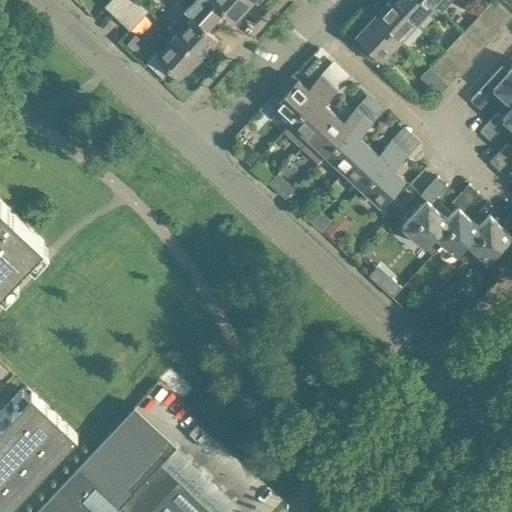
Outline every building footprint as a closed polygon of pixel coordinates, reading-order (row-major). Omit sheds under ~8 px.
[(117,17),(132,0),(109,0),(104,6),(117,17)] [(130,29),(149,9),(141,1),(139,0),(132,0),(117,17),(130,29)] [(153,0),(142,0),(141,1),(149,9),(151,11),(157,4),(153,0)] [(207,28),(216,19),(195,0),(192,0),(168,27),(174,33),(173,33),(200,58),(200,57),(199,56),(214,39),(216,41),(218,38),(207,28)] [(253,1),(252,0),(195,0),(216,19),(224,10),(235,20),(237,18),(235,17),(251,0),(253,1)] [(416,22),(391,0),(387,0),(380,7),(376,3),(368,12),(399,40),(416,22)] [(437,10),(426,0),(391,0),(416,22),(426,12),(429,14),(437,10)] [(426,0),(437,10),(440,12),(451,0),(426,0)] [(511,15),(511,13),(497,0),(491,0),(486,6),(504,24),(511,15)] [(511,0),(497,0),(511,13),(511,0)] [(399,40),(368,12),(360,20),(365,24),(356,34),(382,59),(399,40)] [(488,40),(470,23),(461,33),(479,50),(488,40)] [(155,53),(147,61),(163,76),(171,68),(181,77),(182,76),(181,75),(197,58),(199,59),(200,58),(173,33),(155,52),(155,53)] [(463,67),(479,50),(461,33),(445,50),(463,67)] [(463,67),(445,50),(429,68),(447,85),(463,67)] [(511,65),(508,70),(502,65),(471,99),(481,108),(497,90),(511,104),(511,65)] [(447,85),(429,68),(420,77),(438,94),(447,85)] [(291,121),(328,81),(320,74),(307,87),(297,78),(273,104),(291,121)] [(309,138),(333,111),(324,103),(337,89),(328,81),(291,121),(283,130),(301,147),(309,138)] [(309,138),(301,147),(318,163),(326,154),(364,114),(355,107),(343,120),(333,111),(309,138)] [(511,108),(504,117),(498,112),(481,130),(490,139),(507,121),(511,125),(511,108)] [(344,170),(368,144),(359,136),(372,122),(364,114),(326,154),(344,170)] [(361,187),(399,147),(391,139),(378,153),(368,144),(344,170),(361,187)] [(511,146),(507,142),(490,160),(500,169),(511,156),(511,146)] [(248,144),(240,152),(250,161),(258,153),(248,144)] [(395,168),(407,155),(399,147),(361,187),(380,204),(404,177),(395,168)] [(448,218),(447,217),(431,202),(448,184),(438,175),(421,194),(426,199),(402,225),(433,253),(444,242),(444,241),(435,232),(448,218)] [(288,180),(279,190),(286,197),(295,187),(288,180)] [(480,225),(479,225),(462,209),(479,191),(469,183),(452,201),(458,206),(447,217),(448,218),(435,232),(444,241),(444,242),(464,261),(475,249),(466,240),(480,225)] [(0,286),(44,240),(0,198),(0,286)] [(496,268),(511,250),(511,213),(502,224),(490,213),(479,225),(480,225),(466,240),(475,249),(496,268)] [(332,222),(325,229),(335,238),(341,230),(332,222)] [(392,278),(382,288),(392,297),(401,287),(392,278)] [(0,506),(62,440),(67,445),(77,434),(32,391),(0,424),(0,506)] [(159,464),(176,447),(133,407),(32,511),(69,511),(97,484),(120,505),(159,464)] [(207,444),(215,435),(199,420),(191,428),(207,444)] [(225,511),(234,502),(176,447),(159,464),(209,511),(225,511)] [(69,511),(209,511),(159,464),(120,505),(97,484),(69,511)]
